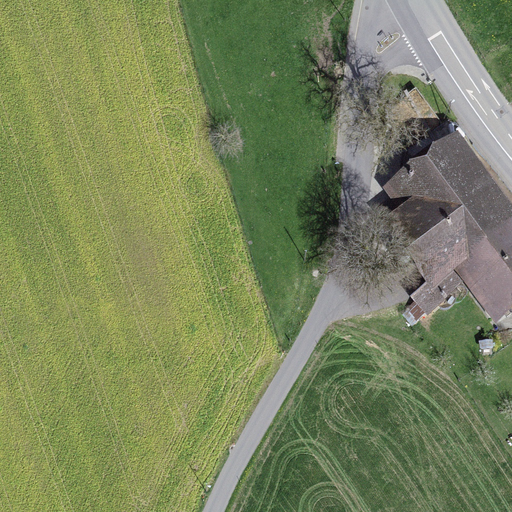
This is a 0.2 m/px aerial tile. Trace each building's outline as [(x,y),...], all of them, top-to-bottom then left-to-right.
[(393,228),(435,285),(448,273),(464,259),(501,310),(511,301),(511,244),(511,245),(446,155),(390,196),(407,218),(393,228)] [(373,234),(371,241),(374,247),(380,249),(386,246),(388,239),(385,233),(379,231),(373,234)] [(397,263),(402,266),(408,264),(411,259),(411,253),(406,249),(400,249),(395,252),(394,258),(397,263)] [(378,267),(383,271),(390,270),(394,264),(393,258),(387,254),(381,255),(377,261),(378,267)] [(458,285),(448,273),(435,285),(418,301),(429,312),(458,285)]
